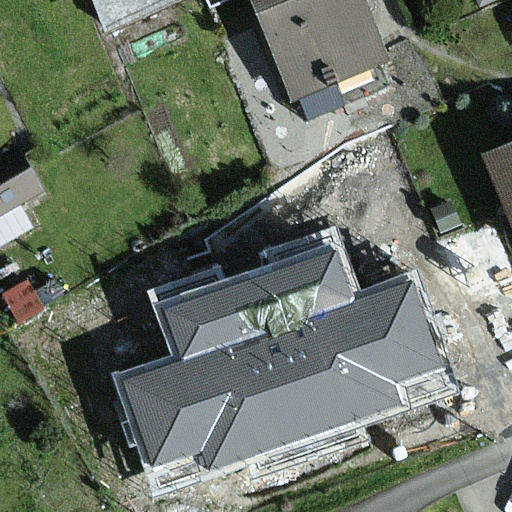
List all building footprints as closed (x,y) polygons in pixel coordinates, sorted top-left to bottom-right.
[(152,0),(100,0),(108,19),(152,0)] [(362,6),(359,0),(257,0),(295,93),(383,58),(362,6)] [(511,147),(494,155),(511,195),(511,147)] [(0,171),(0,241),(30,224),(19,204),(43,190),(24,158),(0,171)] [(455,395),(416,277),(357,297),(337,241),(158,301),(176,356),(122,378),(155,491),(253,459),(257,471),(366,435),(363,426),(455,395)]
